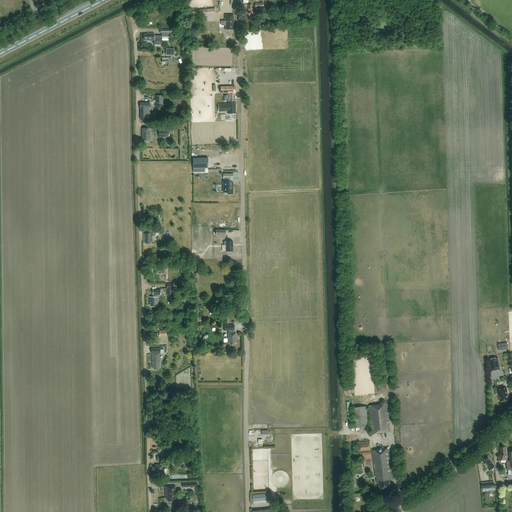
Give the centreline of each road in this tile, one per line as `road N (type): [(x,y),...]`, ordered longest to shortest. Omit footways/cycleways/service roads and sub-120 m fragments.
road 1 (track): [(247,511),(236,9)]
road 2 (track): [(134,22),(149,511)]
road 3 (secondary): [(386,511),(494,432)]
